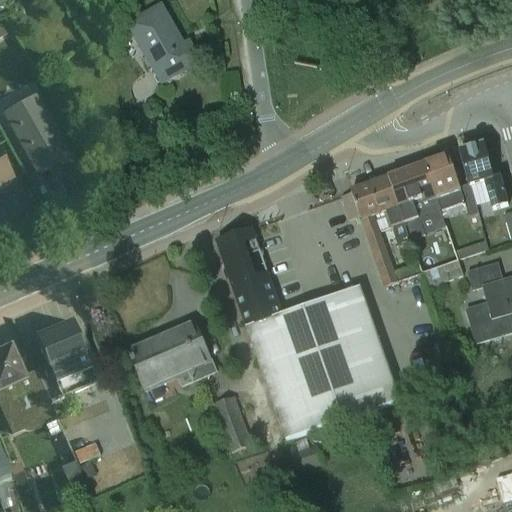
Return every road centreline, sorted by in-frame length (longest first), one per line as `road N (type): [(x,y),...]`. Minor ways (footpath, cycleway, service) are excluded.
road 1 (secondary): [(289,167),(0,296)]
road 2 (residential): [(246,0),(265,116),(289,167)]
road 3 (secondary): [(511,51),(405,95),(363,122)]
road 4 (residential): [(501,93),(417,138),(381,137),(363,122)]
